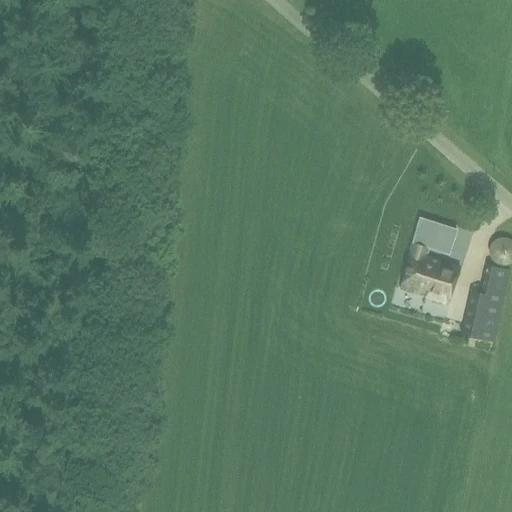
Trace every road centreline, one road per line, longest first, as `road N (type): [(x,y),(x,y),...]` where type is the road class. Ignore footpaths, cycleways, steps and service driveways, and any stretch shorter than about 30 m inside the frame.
road 1 (unclassified): [(99,511),(143,0)]
road 2 (unclassified): [(511,201),(278,0)]
